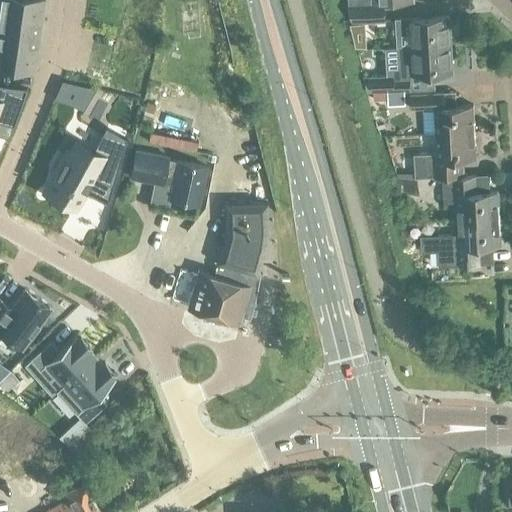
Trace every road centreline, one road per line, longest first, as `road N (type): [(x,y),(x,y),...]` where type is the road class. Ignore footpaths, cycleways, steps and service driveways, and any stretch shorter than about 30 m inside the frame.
road 1 (primary): [(372,430),(264,0)]
road 2 (unclassified): [(280,446),(253,397),(203,345),(0,223)]
road 3 (residential): [(0,189),(50,76),(63,0)]
road 4 (residential): [(372,430),(511,428)]
road 5 (tertiary): [(161,511),(280,446)]
